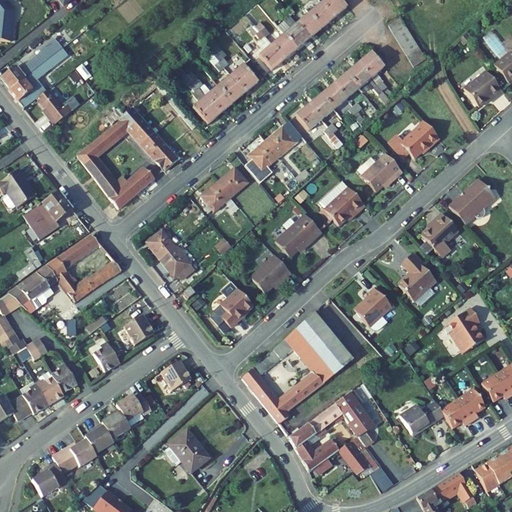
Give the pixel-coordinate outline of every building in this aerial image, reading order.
[(2,0),(0,0),(0,47),(9,50),(15,18),(2,0)] [(339,0),(325,0),(321,3),(334,19),(347,8),(339,0)] [(308,14),(321,30),(334,19),(321,3),(308,14)] [(296,25),(290,18),(284,11),(280,7),(276,11),(285,21),(276,28),(283,36),(296,51),(309,40),(296,25)] [(284,11),(290,18),(294,14),(288,8),(284,11)] [(321,30),(308,14),(296,25),(309,40),(321,30)] [(425,61),(400,19),(387,26),(413,68),(425,61)] [(260,42),(264,39),(269,35),(264,29),(259,32),(257,29),(252,33),(260,42)] [(499,62),(510,53),(506,49),(493,32),(482,40),(499,62)] [(283,36),(270,46),(283,62),(296,51),(283,36)] [(499,62),(493,66),(509,86),(511,83),(511,37),(509,38),(508,39),(506,41),(505,44),(505,46),(506,49),(510,53),(499,62)] [(159,84),(188,60),(172,42),(144,65),(159,84)] [(206,48),(224,69),(228,65),(223,59),(226,57),(213,42),(206,48)] [(283,62),(270,46),(258,57),(271,72),(283,62)] [(224,69),(206,48),(201,52),(219,73),(224,69)] [(19,73),(15,68),(0,79),(0,81),(8,92),(54,56),(49,49),(19,73)] [(37,98),(29,87),(68,56),(63,49),(54,56),(8,92),(18,103),(23,110),(36,100),(37,98)] [(371,53),(358,64),(388,99),(392,96),(375,75),(384,68),(371,53)] [(346,75),(358,90),(362,94),(369,89),(371,91),(372,90),(385,106),(390,102),(388,99),(358,64),(346,75)] [(230,77),(245,94),(257,83),(243,66),(230,77)] [(207,126),(219,115),(205,98),(198,90),(187,76),(180,69),(176,73),(193,94),(185,101),(207,126)] [(478,109),(489,99),(491,101),(502,93),(485,72),(463,90),(478,109)] [(187,76),(198,90),(202,87),(191,73),(187,76)] [(175,75),(164,84),(169,91),(180,82),(175,75)] [(333,85),(346,100),(358,90),(346,75),(333,85)] [(230,77),(217,87),(232,105),(245,94),(230,77)] [(191,130),(195,127),(161,85),(157,88),(191,130)] [(320,96),(333,111),(346,100),(333,85),(320,96)] [(219,115),(232,105),(217,87),(205,98),(219,115)] [(49,122),(53,127),(72,113),(67,107),(63,111),(47,91),(36,100),(45,111),(52,119),(49,122)] [(320,96),(308,107),(320,122),(333,111),(320,96)] [(357,114),(362,110),(356,104),(348,112),(360,126),(364,122),(357,114)] [(320,122),(308,107),(295,117),(308,132),(320,122)] [(94,159),(127,131),(164,172),(177,162),(131,109),(123,116),(117,121),(119,122),(76,158),(118,211),(154,180),(149,175),(151,173),(147,169),(145,170),(144,169),(127,184),(122,178),(114,185),(94,159)] [(117,109),(103,121),(109,128),(117,121),(123,116),(117,109)] [(42,113),(49,122),(52,119),(45,111),(42,113)] [(289,122),(264,143),(278,159),(303,139),(289,122)] [(414,160),(426,149),(428,151),(433,145),(432,145),(438,139),(423,123),(401,142),(397,137),(391,142),(391,146),(393,149),(402,160),(408,155),(414,160)] [(323,133),(337,149),(341,146),(336,140),(341,136),(331,125),(323,133)] [(261,174),(278,159),(264,143),(247,157),(261,174)] [(375,194),(387,183),(389,186),(401,174),(385,156),(360,178),(375,194)] [(230,200),(248,185),(234,168),(216,183),(230,200)] [(0,183),(0,192),(3,197),(6,195),(16,210),(35,197),(23,180),(20,182),(14,173),(0,183)] [(465,227),(474,218),(477,219),(480,220),(482,218),(484,215),(484,213),(483,210),(495,199),(488,192),(488,189),(486,189),(478,180),(448,208),(465,227)] [(216,183),(199,198),(213,214),(230,200),(216,183)] [(334,201),(347,189),(342,183),(329,195),(334,201)] [(318,205),(323,211),(338,227),(351,216),(353,218),(364,208),(347,189),(334,201),(329,195),(318,205)] [(57,193),(23,218),(32,233),(38,241),(40,244),(51,236),(47,230),(46,229),(42,232),(36,223),(48,214),(56,224),(72,212),(57,193)] [(226,207),(233,215),(239,209),(233,202),(226,207)] [(47,230),(56,224),(48,214),(36,223),(42,232),(46,229),(47,230)] [(433,225),(420,237),(441,259),(450,251),(444,245),(458,233),(441,215),(431,224),(433,225)] [(289,259),(300,249),(302,252),(321,234),(304,216),(274,243),(289,259)] [(159,262),(176,248),(161,230),(145,244),(159,262)] [(26,237),(32,246),(38,241),(32,233),(26,237)] [(57,282),(75,304),(121,272),(113,263),(76,288),(73,284),(77,282),(73,278),(70,280),(63,269),(98,245),(91,236),(46,267),(57,282)] [(173,280),(190,266),(176,248),(159,262),(173,280)] [(24,253),(31,264),(35,271),(41,267),(31,249),(24,253)] [(424,265),(414,254),(412,256),(421,267),(424,265)] [(428,288),(435,282),(421,267),(412,256),(411,255),(400,265),(409,274),(407,276),(408,277),(398,286),(413,304),(429,289),(428,288)] [(214,256),(199,269),(203,275),(219,261),(214,256)] [(264,296),(275,286),(277,288),(291,275),(274,257),(249,279),(264,296)] [(25,278),(35,271),(31,264),(21,272),(25,278)] [(47,289),(57,282),(46,267),(7,295),(8,295),(20,307),(21,308),(30,301),(36,309),(43,304),(44,301),(52,295),(47,289)] [(381,318),(391,308),(373,289),(367,295),(369,297),(353,311),(370,330),(373,332),(377,332),(380,330),(387,324),(381,318)] [(187,301),(192,296),(188,291),(183,296),(187,301)] [(219,306),(226,314),(221,319),(230,330),(242,319),(241,318),(252,308),(237,291),(219,306)] [(8,295),(1,300),(10,314),(20,307),(8,295)] [(0,300),(0,313),(2,317),(2,318),(4,318),(10,314),(1,300),(0,300)] [(30,301),(21,308),(29,315),(36,309),(30,301)] [(462,354),(485,340),(479,331),(477,332),(473,326),(479,322),(470,309),(444,326),(443,329),(447,334),(450,335),(462,354)] [(241,379),(278,426),(288,418),(285,414),(352,362),(313,314),(241,379)] [(154,336),(142,317),(123,328),(134,347),(154,336)] [(75,335),(75,320),(66,320),(67,335),(75,335)] [(90,336),(105,325),(102,320),(86,331),(90,336)] [(0,336),(11,330),(7,323),(0,327),(0,336)] [(15,336),(11,330),(0,336),(0,341),(1,344),(15,336)] [(19,343),(15,336),(1,344),(5,351),(9,349),(19,343)] [(39,340),(32,344),(40,358),(47,353),(39,340)] [(106,344),(104,340),(97,344),(99,348),(106,344)] [(13,356),(25,348),(26,348),(22,341),(19,343),(9,349),(13,356)] [(25,348),(33,362),(40,358),(32,344),(26,348),(25,348)] [(89,349),(104,374),(119,365),(106,344),(99,348),(97,344),(89,349)] [(174,391),(188,383),(191,381),(179,362),(160,374),(171,393),(174,391)] [(51,377),(52,379),(62,395),(77,386),(64,365),(57,369),(59,372),(51,377)] [(511,365),(498,375),(511,396),(511,365)] [(511,396),(498,375),(481,385),(493,403),(503,397),(505,401),(511,396)] [(62,395),(52,379),(43,384),(42,382),(35,386),(48,407),(63,398),(62,395)] [(48,407),(35,386),(34,386),(33,383),(20,391),(23,396),(22,397),(32,414),(33,416),(48,407)] [(176,395),(190,386),(188,383),(174,391),(176,395)] [(473,391),(457,401),(471,423),(478,419),(475,415),(485,409),(473,391)] [(354,406),(360,402),(353,392),(347,396),(354,406)] [(126,424),(142,414),(143,416),(151,412),(140,395),(133,399),(132,397),(115,407),(118,411),(126,424)] [(0,423),(13,416),(17,423),(32,414),(22,397),(8,405),(2,396),(0,397),(0,423)] [(342,416),(342,417),(357,438),(370,429),(354,406),(347,396),(334,405),(342,416)] [(457,401),(440,412),(444,418),(452,430),(462,424),(465,427),(471,423),(457,401)] [(434,402),(426,408),(436,423),(444,418),(440,412),(434,402)] [(306,442),(342,417),(342,416),(334,405),(288,439),(308,474),(317,467),(335,454),(338,452),(331,442),(314,454),(306,442)] [(411,436),(419,431),(421,433),(436,423),(426,408),(419,412),(416,407),(399,418),(411,436)] [(111,442),(130,430),(126,424),(118,411),(109,416),(110,419),(101,424),(101,425),(111,442)] [(94,456),(113,445),(111,442),(101,425),(92,431),(93,433),(84,438),(86,441),(94,456)] [(207,460),(186,433),(169,447),(190,473),(207,460)] [(364,453),(366,451),(357,438),(349,444),(361,460),(367,457),(364,453)] [(511,440),(471,466),(484,489),(509,472),(511,475),(511,440)] [(62,475),(78,466),(79,469),(96,458),(94,456),(86,441),(69,451),(68,449),(52,458),(55,464),(62,475)] [(349,444),(338,452),(357,476),(368,469),(361,460),(349,444)] [(323,475),(341,463),(335,454),(317,467),(323,475)] [(115,469),(120,464),(115,460),(110,465),(115,469)] [(368,465),(372,470),(355,479),(357,483),(379,469),(374,461),(368,465)] [(64,482),(66,481),(62,475),(55,464),(46,469),(47,472),(31,482),(41,499),(58,489),(56,487),(64,482)] [(445,500),(458,492),(468,509),(476,504),(458,474),(437,487),(444,498),(445,500)] [(60,493),(68,488),(64,482),(56,487),(58,489),(60,493)] [(437,487),(430,492),(436,502),(444,498),(437,487)] [(132,511),(119,501),(121,500),(110,492),(95,509),(98,511),(132,511)] [(436,511),(432,504),(436,502),(430,492),(415,501),(422,511),(436,511)] [(422,511),(415,501),(392,511),(422,511)]
